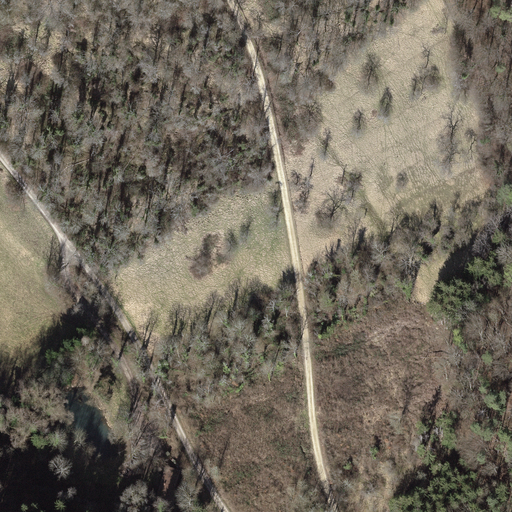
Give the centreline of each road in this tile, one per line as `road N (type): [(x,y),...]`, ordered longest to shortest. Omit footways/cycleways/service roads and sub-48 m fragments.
road 1 (track): [(341,511),(322,455),(264,71),(233,0)]
road 2 (track): [(229,511),(90,257),(0,139)]
road 3 (track): [(66,223),(67,280),(140,392),(155,453)]
road 4 (track): [(511,139),(451,0)]
